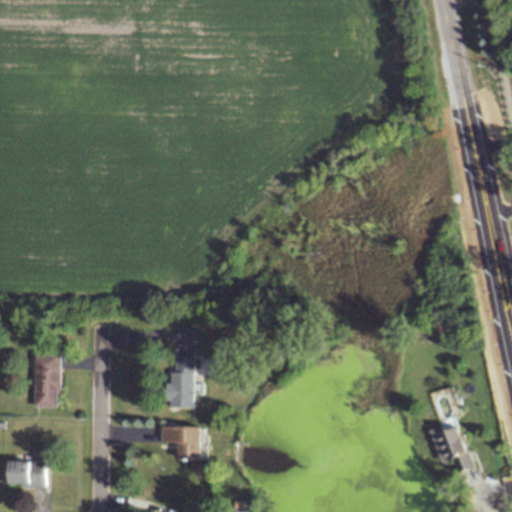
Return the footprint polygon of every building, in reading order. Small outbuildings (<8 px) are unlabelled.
[(32,396),(58,396),(59,357),(34,355),(32,396)] [(221,358),(199,358),(199,373),(221,374),(221,358)] [(169,404),(194,404),(195,365),(170,363),(169,404)] [(442,462),(454,458),(458,472),(474,466),(460,424),(445,429),(444,424),(431,428),(442,462)] [(162,427),(163,453),(201,454),(203,429),(162,427)] [(7,459),(8,485),(46,486),(48,461),(7,459)]
